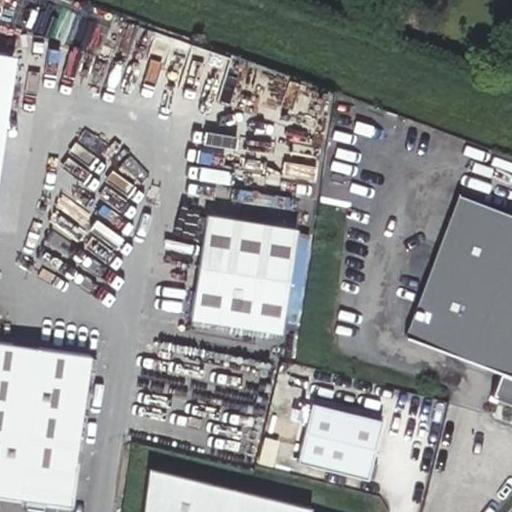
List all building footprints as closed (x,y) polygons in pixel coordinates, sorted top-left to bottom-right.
[(511,407),(511,220),(456,201),(407,345),(503,378),(494,402),(511,407)] [(279,337),(294,233),(203,220),(188,324),(279,337)] [(87,353),(0,340),(0,477),(62,502),(66,502),(87,353)] [(366,483),(380,423),(307,407),(294,467),(366,483)] [(304,511),(307,501),(146,458),(137,511),(304,511)] [(43,499),(62,502),(0,477),(0,492),(23,496),(43,499)] [(21,506),(42,509),(43,499),(23,496),(21,506)]
